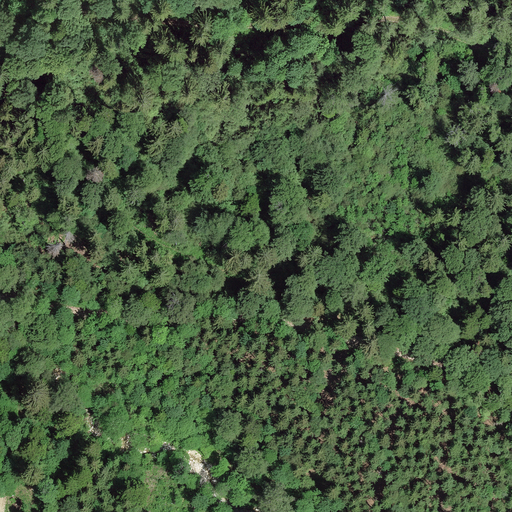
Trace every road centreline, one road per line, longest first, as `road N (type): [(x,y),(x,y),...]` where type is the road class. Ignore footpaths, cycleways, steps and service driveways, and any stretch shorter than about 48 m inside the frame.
road 1 (track): [(0,296),(20,276),(72,279),(173,318),(290,315),(511,371)]
road 2 (track): [(50,0),(129,20),(226,26),(370,11),(511,57)]
